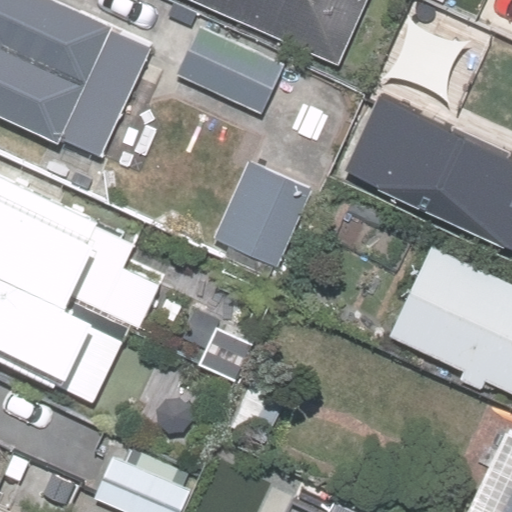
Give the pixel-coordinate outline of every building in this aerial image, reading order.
[(136,43),(35,0),(0,0),(0,127),(84,163),(136,43)] [(200,0),(339,61),(365,0),(200,0)] [(284,65),(200,25),(177,73),(261,113),(284,65)] [(303,179),(236,157),(208,241),(275,264),(303,179)] [(0,357),(58,381),(85,316),(60,306),(100,208),(0,167),(0,357)] [(511,280),(408,237),(365,340),(511,401),(511,280)] [(511,511),(511,448),(486,438),(454,511),(511,511)] [(103,450),(84,492),(126,511),(172,511),(184,488),(103,450)]
